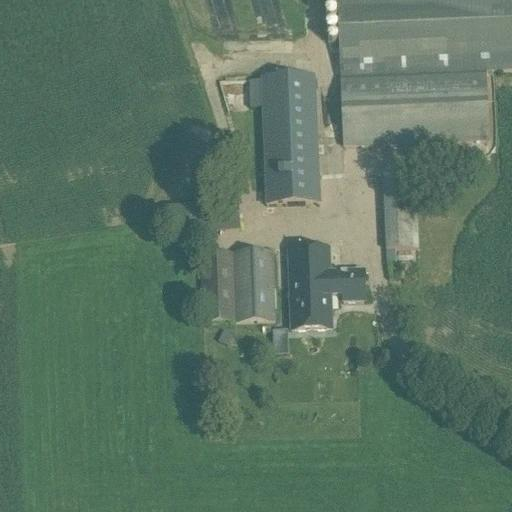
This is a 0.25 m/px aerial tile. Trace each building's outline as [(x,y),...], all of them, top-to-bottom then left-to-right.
[(511,0),(337,0),(341,81),(485,75),(511,73),(511,0)] [(242,75),(217,76),(218,104),(243,103),(242,75)] [(488,144),(485,75),(341,81),(344,150),(488,144)] [(262,112),(266,210),(321,208),(316,79),(261,82),(261,83),(248,84),(250,113),(262,112)] [(386,254),(419,253),(415,172),(382,173),(386,254)] [(208,243),(207,241),(206,240),(207,240),(207,236),(241,233),(238,204),(204,208),(190,208),(168,211),(170,243),(202,240),(200,242),(201,245),(203,246),(206,246),(208,243)] [(331,333),(331,311),(330,300),(330,286),(329,253),(289,254),(292,334),(331,333)] [(202,327),(235,326),(235,325),(276,324),(274,255),(200,257),(202,327)] [(338,285),(330,286),(330,300),(343,299),(343,306),(365,305),(364,276),(337,277),(338,285)] [(288,359),(288,335),(273,336),(274,360),(288,359)]
